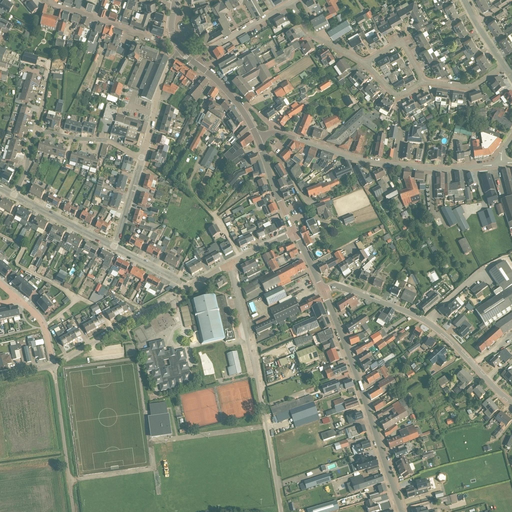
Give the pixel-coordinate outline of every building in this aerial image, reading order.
[(8,2),(7,1),(5,0),(4,0),(3,3),(0,1),(0,14),(6,18),(8,14),(9,14),(13,6),(8,2)] [(86,0),(88,1),(85,9),(92,11),(95,3),(97,4),(97,0),(86,0)] [(104,7),(106,0),(102,0),(98,14),(104,16),(106,8),(104,7)] [(139,10),(138,6),(136,0),(127,0),(121,21),(133,25),(139,10)] [(215,19),(218,24),(227,19),(224,14),(227,12),(226,11),(240,2),(238,0),(240,0),(242,3),(245,2),(247,0),(219,0),(220,1),(211,6),(217,17),(215,19)] [(318,2),(316,3),(314,0),(307,0),(306,1),(312,11),(315,9),(318,13),(322,11),(318,2)] [(327,7),(329,11),(332,16),(337,13),(335,11),(339,8),(335,2),(337,0),(327,0),(330,5),(327,7)] [(486,1),(479,5),(480,6),(483,11),(490,7),(489,6),(493,4),(490,0),(487,0),(486,1)] [(251,12),(260,7),(257,1),(248,7),(251,12)] [(38,9),(32,2),(27,6),(33,13),(38,9)] [(155,2),(144,3),(145,7),(147,7),(147,10),(156,9),(155,2)] [(414,2),(405,7),(403,8),(407,15),(409,14),(410,12),(411,12),(414,2)] [(414,2),(411,12),(412,13),(412,15),(413,18),(421,14),(420,13),(414,2)] [(438,6),(439,9),(444,7),(442,9),(445,14),(447,13),(455,9),(453,3),(448,5),(447,2),(438,6)] [(196,30),(204,27),(204,26),(208,24),(205,15),(207,14),(206,11),(209,10),(207,4),(193,10),(194,14),(191,16),(196,30)] [(401,4),(399,5),(400,8),(396,9),(398,12),(398,11),(402,18),(407,15),(403,8),(401,4)] [(48,7),(43,5),(39,16),(43,17),(40,27),(56,31),(58,21),(61,22),(63,13),(59,11),(56,20),(44,17),(48,7)] [(118,13),(111,11),(113,7),(111,7),(108,17),(115,20),(118,13)] [(260,7),(251,12),(254,17),(257,15),(258,17),(264,14),(260,7)] [(390,9),(391,12),(398,24),(403,21),(402,18),(398,11),(398,12),(394,13),(393,11),(392,8),(390,9)] [(455,9),(447,13),(445,14),(446,17),(449,16),(450,18),(448,19),(448,20),(445,22),(446,24),(455,20),(454,17),(458,14),(455,9)] [(152,16),(153,11),(141,10),(139,10),(133,25),(147,30),(148,26),(149,24),(151,19),(151,18),(152,16)] [(363,14),(366,19),(373,15),(370,10),(363,14)] [(152,16),(151,18),(153,18),(153,19),(156,20),(156,21),(158,22),(159,20),(161,21),(164,13),(156,11),(155,12),(153,11),(152,16)] [(425,13),(424,11),(420,13),(421,14),(413,18),(416,22),(422,18),(423,19),(425,17),(423,14),(425,13)] [(390,16),(387,17),(388,20),(389,19),(393,26),(398,24),(391,12),(389,13),(390,16)] [(67,22),(68,23),(70,15),(64,13),(58,34),(63,36),(67,22)] [(330,24),(327,19),(324,14),(324,13),(311,19),(317,31),(326,26),(328,31),(331,28),(329,25),(330,24)] [(363,14),(356,18),(359,24),(366,19),(363,14)] [(288,22),(287,20),(285,21),(282,15),(279,17),(280,18),(278,19),(282,26),(288,22)] [(80,18),(73,16),(71,23),(76,25),(76,27),(74,27),(74,30),(76,31),(80,18)] [(83,30),(84,30),(85,28),(88,29),(90,22),(84,19),(81,18),(77,31),(76,36),(74,40),(79,42),(83,30)] [(426,21),(424,22),(423,19),(422,18),(416,22),(413,24),(416,29),(428,23),(426,21)] [(0,28),(2,29),(5,30),(9,24),(0,19),(0,28)] [(227,19),(218,24),(221,29),(222,28),(222,29),(227,25),(230,24),(227,19)] [(278,19),(276,20),(275,19),(272,20),(277,29),(282,26),(278,19)] [(347,19),(344,21),(340,23),(331,28),(328,31),(333,39),(334,38),(338,36),(352,28),(347,19)] [(389,19),(388,20),(385,21),(384,19),(382,20),(388,32),(394,29),(393,26),(389,19)] [(499,20),(497,22),(495,19),(488,24),(491,28),(491,29),(501,23),(499,20)] [(147,30),(150,31),(161,35),(164,27),(162,26),(163,21),(161,21),(159,20),(158,22),(156,21),(155,24),(153,23),(151,27),(148,26),(147,30)] [(388,32),(382,20),(380,21),(381,24),(378,26),(383,35),(388,32)] [(446,24),(448,27),(451,26),(451,27),(454,25),(457,30),(464,26),(462,21),(457,23),(455,20),(446,24)] [(501,23),(491,29),(492,30),(495,35),(502,31),(505,29),(501,23)] [(104,26),(100,25),(99,26),(97,26),(94,34),(94,36),(96,37),(97,33),(101,35),(104,26)] [(227,25),(222,29),(225,34),(226,35),(231,32),(227,25)] [(375,30),(373,31),(374,33),(372,35),(377,44),(380,42),(382,41),(377,32),(379,31),(376,25),(373,27),(375,30)] [(468,32),(464,26),(457,30),(460,36),(468,32)] [(114,30),(105,27),(101,39),(105,41),(106,37),(107,37),(105,43),(105,44),(103,49),(107,50),(114,30)] [(423,32),(425,31),(423,27),(417,30),(419,33),(415,36),(417,41),(425,36),(423,32)] [(222,28),(221,29),(213,34),(216,39),(225,34),(222,29),(222,28)] [(123,33),(114,30),(107,50),(105,57),(109,58),(111,52),(116,53),(118,48),(123,33)] [(294,33),(295,33),(294,30),(286,35),(288,40),(295,36),(294,33)] [(216,39),(213,34),(209,35),(207,32),(202,35),(207,44),(216,39)] [(361,39),(364,37),(360,32),(358,33),(359,35),(354,38),(360,47),(363,46),(362,45),(364,44),(361,39)] [(242,45),(250,40),(249,38),(247,35),(246,34),(238,39),(238,40),(242,45)] [(377,44),(372,35),(367,38),(372,46),(374,45),(374,46),(377,44)] [(288,40),(291,44),(289,44),(291,47),(292,46),(298,43),(297,41),(299,39),(298,37),(296,38),(295,36),(288,40)] [(425,36),(417,41),(420,46),(423,44),(424,47),(429,44),(425,36)] [(511,41),(508,36),(506,37),(499,41),(502,46),(502,47),(511,41)] [(360,47),(354,38),(350,40),(349,38),(346,40),(349,46),(351,44),(354,49),(356,48),(356,49),(360,47)] [(471,38),(464,43),(467,48),(474,43),(471,38)] [(506,53),(511,49),(511,46),(511,45),(511,41),(502,47),(503,48),(506,53)] [(311,44),(307,46),(306,43),(300,47),(298,48),(299,49),(300,51),(302,50),(305,56),(315,50),(311,44)] [(478,48),(474,43),(467,48),(470,53),(478,48)] [(434,51),(431,47),(429,44),(424,47),(426,49),(419,53),(422,58),(434,51)] [(128,59),(137,63),(138,63),(138,62),(140,63),(142,59),(142,58),(141,58),(141,57),(143,58),(146,50),(143,49),(144,48),(141,47),(141,48),(134,45),(128,59)] [(291,53),(293,52),(293,51),(294,50),(292,46),(291,47),(289,48),(283,52),(284,55),(277,58),(265,66),(269,71),(277,66),(277,67),(290,60),(291,53)] [(124,50),(121,55),(126,58),(130,50),(125,48),(124,50)] [(224,53),(221,48),(213,53),(217,60),(224,56),(223,53),(224,53)] [(259,58),(261,57),(257,49),(250,53),(248,54),(241,58),(236,61),(220,70),(224,76),(233,71),(236,70),(236,71),(243,66),(245,66),(252,61),(253,61),(259,58)] [(159,55),(146,50),(143,58),(154,62),(155,63),(159,55)] [(326,50),(318,55),(317,55),(317,56),(316,56),(316,57),(316,58),(317,59),(318,59),(319,59),(320,59),(321,59),(322,61),(325,60),(328,65),(334,61),(331,55),(330,56),(326,50)] [(438,59),(434,51),(422,58),(425,63),(431,59),(433,62),(438,59)] [(388,58),(390,61),(391,63),(396,60),(398,64),(400,68),(401,70),(403,69),(403,68),(407,66),(401,57),(398,52),(389,58),(388,58)] [(487,58),(483,53),(476,58),(479,63),(487,58)] [(40,59),(25,55),(23,61),(39,65),(40,59)] [(151,102),(168,59),(159,55),(155,63),(154,62),(150,71),(152,72),(142,98),(151,102)] [(220,70),(236,61),(234,56),(233,55),(226,60),(217,65),(220,70)] [(391,73),(390,70),(389,67),(388,68),(386,63),(390,61),(388,58),(389,58),(388,56),(378,62),(381,66),(380,66),(386,76),(388,75),(391,73)] [(440,62),(442,61),(441,60),(444,59),(443,57),(440,58),(438,59),(433,62),(434,65),(432,66),(434,71),(442,66),(440,62)] [(259,58),(253,61),(252,61),(245,66),(243,66),(236,71),(241,79),(249,74),(250,74),(256,71),(263,67),(259,58)] [(490,64),(487,58),(479,63),(471,69),(473,72),(481,67),(483,69),(478,72),(478,73),(479,75),(488,69),(486,66),(490,64)] [(128,62),(124,60),(117,74),(121,75),(128,62)] [(348,66),(347,67),(343,61),(336,66),(342,75),(350,69),(348,66)] [(141,63),(140,63),(138,62),(138,63),(137,63),(127,86),(131,88),(141,63)] [(183,67),(176,62),(171,70),(178,75),(179,73),(183,67)] [(403,68),(403,69),(404,71),(406,74),(406,73),(408,78),(404,80),(406,83),(407,85),(416,79),(414,75),(409,65),(407,66),(403,68)] [(265,66),(263,67),(256,71),(250,74),(249,74),(241,79),(232,84),(244,99),(245,99),(244,98),(255,91),(253,89),(251,91),(245,85),(259,77),(260,79),(263,84),(272,79),(272,78),(268,72),(265,66)] [(444,69),(442,66),(434,71),(437,76),(441,74),(442,77),(449,73),(446,68),(444,69)] [(179,87),(181,84),(190,72),(183,67),(179,73),(183,76),(180,81),(181,82),(178,87),(179,87)] [(404,80),(403,78),(399,81),(396,77),(397,76),(394,71),(391,73),(388,75),(393,84),(394,84),(396,89),(406,83),(404,80)] [(189,81),(192,83),(197,77),(190,72),(181,84),(179,87),(183,90),(185,87),(187,83),(189,81)] [(357,83),(365,75),(362,73),(361,73),(360,72),(356,76),(354,74),(348,79),(354,86),(357,83)] [(38,85),(39,82),(36,81),(37,77),(28,74),(28,75),(26,74),(25,78),(27,78),(26,81),(38,85)] [(361,91),(366,86),(364,84),(368,80),(367,79),(367,78),(365,75),(357,83),(359,85),(357,88),(360,91),(361,91)] [(280,79),(277,76),(264,85),(255,91),(244,98),(245,99),(249,103),(255,98),(257,96),(272,86),(271,85),(280,79)] [(192,91),(182,103),(181,103),(185,107),(189,103),(192,99),(193,99),(196,102),(202,95),(200,93),(209,83),(203,78),(195,87),(192,91)] [(505,87),(501,81),(502,81),(500,78),(489,85),(495,94),(505,87)] [(33,90),(34,87),(37,88),(38,85),(26,81),(24,88),(33,90)] [(293,90),(288,81),(280,86),(281,88),(274,94),(278,100),(286,95),(293,90)] [(321,92),(331,86),(328,82),(318,87),(321,92)] [(104,84),(103,87),(121,94),(123,88),(114,85),(113,87),(104,84)] [(179,88),(172,84),(170,87),(169,87),(167,92),(174,95),(179,88)] [(376,88),(374,85),(373,86),(372,84),(368,88),(366,86),(361,91),(365,94),(366,93),(369,95),(376,88)] [(101,90),(102,91),(108,93),(107,95),(111,96),(120,99),(121,94),(103,87),(95,85),(91,97),(98,99),(101,90)] [(24,88),(22,94),(22,95),(34,98),(35,95),(32,94),(33,90),(24,88)] [(376,88),(369,95),(371,97),(369,99),(373,103),(377,98),(376,96),(380,92),(378,91),(379,90),(376,88)] [(213,101),(218,93),(219,93),(213,89),(207,97),(212,100),(211,102),(209,101),(208,103),(208,104),(206,107),(207,108),(207,109),(208,110),(212,104),(213,101)] [(441,100),(442,92),(437,91),(436,94),(433,94),(431,95),(431,96),(434,100),(435,102),(441,103),(441,100)] [(449,106),(449,103),(450,97),(447,96),(448,92),(442,92),(441,100),(441,103),(446,103),(446,106),(449,106)] [(511,94),(510,92),(503,96),(508,103),(508,102),(511,106),(511,104),(511,94)] [(431,96),(429,98),(426,93),(424,94),(424,93),(421,95),(426,104),(429,103),(430,105),(435,102),(434,100),(431,96)] [(458,94),(453,93),(452,97),(450,97),(449,103),(449,106),(451,106),(452,104),(457,104),(457,102),(458,94)] [(483,96),(481,97),(479,93),(474,94),(477,102),(482,100),(483,103),(485,102),(483,96)] [(22,95),(22,94),(19,94),(18,100),(16,99),(15,103),(19,104),(20,101),(29,104),(30,100),(33,101),(34,98),(22,95)] [(466,99),(463,99),(464,95),(458,94),(457,102),(463,103),(462,105),(466,105),(466,99)] [(474,94),(469,96),(470,100),(468,101),(470,107),(472,106),(472,104),(477,102),(474,94)] [(426,104),(421,95),(418,96),(418,97),(416,98),(418,102),(416,103),(420,110),(421,111),(425,109),(423,106),(426,104)] [(500,99),(498,95),(491,100),(493,103),(500,99)] [(273,112),(276,111),(277,113),(282,110),(286,107),(281,98),(276,102),(278,106),(275,108),(272,110),(265,114),(269,120),(275,115),(273,112)] [(383,111),(389,102),(386,100),(385,101),(383,100),(381,105),(378,103),(375,109),(379,112),(380,110),(383,111)] [(223,119),(224,120),(227,119),(225,116),(226,114),(232,109),(227,102),(221,108),(220,109),(212,104),(214,101),(213,101),(212,104),(208,110),(209,110),(206,115),(204,121),(202,125),(198,133),(189,151),(194,154),(206,130),(208,132),(213,135),(215,131),(217,128),(223,119)] [(304,110),(309,106),(306,101),(286,115),(287,116),(283,118),(281,117),(277,124),(283,128),(287,121),(286,120),(288,118),(290,119),(304,110)] [(416,113),(420,110),(416,103),(414,105),(412,101),(410,102),(409,101),(406,103),(412,112),(414,116),(414,117),(417,115),(416,113)] [(393,105),(392,104),(392,103),(389,102),(383,111),(388,114),(387,116),(390,117),(394,110),(393,110),(393,111),(390,110),(393,105)] [(405,111),(402,113),(402,112),(402,113),(405,119),(409,117),(410,118),(414,116),(412,112),(406,103),(403,105),(402,106),(405,111)] [(118,108),(107,104),(103,119),(115,123),(117,116),(115,116),(118,108)] [(191,110),(180,104),(178,109),(189,115),(191,110)] [(23,105),(22,108),(21,108),(20,115),(32,118),(33,116),(29,115),(30,111),(31,108),(23,105)] [(167,107),(166,112),(174,115),(177,116),(180,117),(181,115),(178,114),(179,112),(175,110),(167,107)] [(227,119),(224,120),(227,125),(233,135),(237,131),(243,124),(232,109),(226,114),(225,116),(227,119)] [(485,109),(477,110),(477,119),(486,118),(485,109)] [(511,123),(502,118),(504,115),(505,112),(502,110),(500,109),(493,109),(488,117),(492,120),(490,123),(494,125),(496,122),(510,130),(511,127),(511,123)] [(341,123),(337,115),(337,113),(333,115),(333,117),(328,119),(328,117),(322,120),(323,122),(320,124),(322,129),(325,127),(327,130),(341,123)] [(200,114),(195,123),(201,126),(205,117),(200,114)] [(18,122),(26,124),(28,120),(31,121),(32,118),(20,115),(18,122)] [(48,115),(45,124),(49,125),(48,129),(51,129),(54,117),(48,115)] [(74,117),(72,116),(70,122),(66,121),(64,130),(70,132),(74,117)] [(131,120),(117,116),(115,123),(114,127),(128,131),(129,128),(131,120)] [(312,119),(305,116),(297,135),(304,137),(312,119)] [(61,119),(54,117),(51,129),(54,130),(55,127),(59,128),(61,119)] [(74,117),(70,132),(76,133),(78,124),(75,123),(76,117),(74,117)] [(196,119),(190,117),(182,133),(177,144),(182,147),(196,119)] [(85,123),(82,133),(88,134),(92,118),(90,118),(88,118),(88,120),(89,121),(89,124),(85,123)] [(92,118),(88,134),(94,136),(96,126),(93,125),(94,119),(92,118)] [(78,124),(76,133),(82,135),(82,133),(85,123),(86,119),(83,119),(82,125),(78,124)] [(129,128),(128,131),(124,144),(134,147),(139,149),(143,137),(143,135),(144,136),(148,124),(141,122),(141,123),(131,120),(129,128)] [(26,124),(18,122),(16,128),(28,132),(29,129),(25,128),(26,124)] [(425,127),(424,127),(422,124),(409,129),(408,136),(410,137),(409,143),(421,145),(422,140),(420,140),(421,134),(427,132),(425,127)] [(322,133),(318,131),(319,128),(315,126),(312,128),(311,129),(315,130),(312,138),(320,140),(322,133)] [(473,132),(467,131),(467,130),(461,129),(462,128),(455,127),(454,133),(472,137),(473,132)] [(16,128),(14,135),(22,138),(24,134),(27,135),(28,132),(16,128)] [(249,132),(245,128),(235,137),(233,135),(227,140),(233,146),(236,143),(249,132)] [(357,132),(351,152),(360,154),(365,134),(357,132)] [(258,156),(248,159),(248,158),(247,159),(242,150),(243,149),(253,141),(248,134),(235,145),(223,156),(233,168),(241,162),(242,165),(245,163),(247,169),(261,163),(258,156)] [(502,142),(499,141),(499,140),(480,134),(481,141),(472,142),(473,150),(474,159),(483,157),(491,156),(500,146),(499,145),(502,142)] [(386,136),(379,135),(377,144),(384,146),(386,136)] [(160,151),(167,154),(169,147),(168,147),(169,141),(158,138),(156,145),(161,147),(160,151)] [(19,147),(20,143),(11,141),(9,147),(21,151),(22,148),(19,147)] [(48,141),(45,141),(44,144),(40,143),(37,152),(44,154),(48,141)] [(50,146),(51,142),(48,141),(44,154),(51,156),(53,147),(50,146)] [(296,156),(302,149),(303,150),(305,146),(293,142),(288,149),(294,154),(292,155),(287,150),(280,157),(285,162),(287,164),(291,161),(292,161),(296,156)] [(469,145),(462,146),(461,142),(456,143),(457,150),(459,150),(459,153),(456,154),(457,162),(464,161),(464,157),(470,155),(469,145)] [(384,146),(377,144),(375,157),(382,159),(384,146)] [(58,158),(61,145),(58,145),(57,148),(53,147),(51,156),(58,158)] [(64,146),(61,145),(58,158),(64,160),(67,151),(63,150),(64,146)] [(17,153),(21,154),(21,151),(9,147),(6,146),(4,153),(8,154),(7,154),(16,157),(17,153)] [(208,170),(218,152),(211,146),(200,165),(208,170)] [(412,150),(411,150),(412,147),(404,146),(402,160),(408,161),(408,160),(410,160),(411,154),(412,154),(412,150)] [(445,148),(439,147),(438,153),(434,153),(434,152),(430,151),(430,152),(429,152),(428,153),(427,154),(427,155),(428,156),(429,157),(430,157),(431,157),(431,161),(440,162),(441,155),(445,155),(445,148)] [(296,156),(292,161),(304,171),(311,163),(310,162),(312,158),(314,159),(317,151),(311,148),(305,163),(303,166),(301,164),(303,161),(296,156)] [(80,152),(77,151),(76,155),(72,154),(69,162),(76,164),(80,152)] [(167,154),(160,151),(158,156),(153,154),(151,162),(156,163),(155,167),(160,169),(162,163),(161,163),(162,159),(165,160),(167,154)] [(83,167),(86,158),(82,156),(83,153),(80,152),(76,164),(83,167)] [(324,164),(328,155),(322,152),(320,159),(322,160),(321,162),(319,166),(314,164),(312,170),(318,172),(319,171),(321,168),(324,164)] [(7,154),(7,155),(6,161),(17,164),(18,161),(15,161),(16,157),(7,154)] [(93,156),(90,155),(90,159),(86,158),(83,167),(90,169),(93,156)] [(329,163),(331,163),(334,157),(328,155),(324,164),(321,168),(319,171),(320,171),(323,170),(324,170),(326,167),(327,168),(327,166),(329,163)] [(99,162),(95,160),(96,157),(93,156),(90,169),(97,170),(99,162)] [(125,163),(117,160),(116,163),(131,167),(133,161),(125,159),(126,159),(125,163)] [(304,171),(292,161),(291,161),(287,164),(287,168),(296,183),(304,171)] [(328,184),(331,182),(331,183),(337,180),(354,174),(349,162),(345,164),(346,168),(329,175),(325,177),(323,178),(324,181),(325,181),(325,182),(327,181),(328,184)] [(131,167),(116,163),(115,165),(123,168),(122,171),(129,173),(131,167)] [(239,178),(239,177),(247,174),(247,175),(252,173),(251,170),(254,169),(256,174),(252,175),(253,179),(259,177),(259,178),(265,176),(261,163),(247,169),(244,170),(236,173),(227,184),(225,187),(227,189),(230,186),(232,187),(239,178)] [(284,170),(281,165),(274,169),(278,174),(284,170)] [(332,165),(324,171),(326,174),(334,168),(332,165)] [(7,170),(9,168),(5,166),(3,171),(6,172),(2,180),(8,183),(12,177),(11,177),(13,173),(7,170)] [(29,174),(34,177),(37,171),(39,169),(33,166),(32,169),(29,174)] [(174,166),(169,176),(172,178),(177,168),(174,166)] [(369,175),(365,177),(359,166),(353,170),(363,188),(374,182),(369,175)] [(385,176),(382,169),(373,174),(376,181),(385,176)] [(278,174),(281,180),(288,176),(284,170),(278,174)] [(511,183),(509,170),(502,171),(509,198),(511,196),(511,183)] [(415,181),(414,180),(410,181),(411,173),(404,172),(403,180),(404,181),(407,190),(401,192),(398,194),(400,198),(401,201),(404,206),(421,201),(415,181)] [(424,174),(415,173),(414,180),(415,181),(417,181),(417,182),(419,183),(419,185),(420,185),(420,190),(425,190),(425,184),(422,184),(424,174)] [(462,173),(455,174),(456,185),(453,185),(454,192),(453,192),(453,195),(454,195),(454,197),(455,201),(455,203),(465,202),(464,191),(462,173)] [(476,185),(473,174),(467,176),(469,183),(467,183),(469,188),(472,187),(473,191),(478,189),(476,185)] [(444,175),(437,175),(437,186),(435,186),(435,199),(444,199),(444,175)] [(450,185),(450,175),(444,175),(445,186),(445,197),(449,197),(449,201),(455,201),(454,197),(454,195),(453,195),(453,192),(454,192),(453,185),(450,185)] [(489,175),(481,177),(483,185),(486,184),(487,188),(483,189),(485,193),(486,196),(485,196),(488,205),(493,203),(493,202),(498,201),(495,193),(494,190),(489,175)] [(145,182),(152,185),(153,181),(157,182),(158,180),(147,176),(145,182)] [(127,179),(120,177),(118,183),(125,185),(127,179)] [(293,185),(291,182),(287,184),(288,184),(287,185),(285,179),(277,183),(280,191),(293,185)] [(267,186),(265,180),(257,183),(255,184),(256,188),(249,190),(250,193),(267,186)] [(326,184),(324,185),(320,187),(320,186),(314,188),(310,189),(306,191),(309,198),(312,197),(313,198),(323,194),(330,191),(329,189),(339,185),(337,180),(331,183),(331,182),(328,184),(326,184)] [(125,185),(118,183),(115,182),(110,181),(110,184),(114,185),(117,186),(116,189),(124,192),(124,191),(125,185)] [(152,185),(145,182),(143,188),(154,192),(155,190),(151,188),(152,185)] [(306,191),(310,189),(307,183),(305,184),(303,186),(299,189),(302,193),(306,191)] [(293,185),(280,191),(284,200),(293,196),(291,190),(294,188),(293,185)] [(35,197),(39,189),(33,186),(29,194),(35,197)] [(267,186),(250,193),(251,196),(253,195),(261,192),(262,196),(270,193),(267,186)] [(94,196),(100,198),(103,188),(102,188),(97,187),(94,196)] [(372,190),(379,203),(386,199),(383,195),(380,188),(379,187),(372,190)] [(45,192),(39,189),(35,197),(41,200),(45,192)] [(387,203),(398,197),(394,189),(383,195),(386,199),(387,203)] [(52,206),(56,200),(52,198),(54,195),(52,193),(47,203),(52,206)] [(140,200),(147,202),(148,198),(152,200),(153,197),(141,194),(140,200)] [(110,200),(113,201),(120,203),(122,198),(122,197),(115,195),(113,199),(105,196),(105,197),(104,199),(110,200)] [(510,229),(511,228),(511,196),(509,198),(501,201),(510,229)] [(259,197),(251,200),(253,205),(261,201),(259,197)] [(63,199),(60,198),(59,201),(56,200),(52,206),(58,209),(63,199)] [(0,209),(4,211),(5,211),(9,203),(3,200),(1,204),(0,203),(0,209)] [(138,206),(148,209),(149,209),(150,207),(146,206),(147,202),(140,200),(138,206)] [(120,203),(113,201),(112,204),(111,208),(118,210),(118,209),(120,203)] [(268,203),(268,204),(263,206),(264,210),(266,212),(269,211),(271,214),(278,211),(275,205),(274,205),(272,201),(268,203)] [(72,208),(69,206),(71,203),(68,202),(63,211),(69,214),(72,208)] [(329,210),(331,209),(328,202),(326,203),(325,204),(324,204),(321,205),(316,207),(319,216),(322,214),(325,221),(332,219),(329,210)] [(5,211),(4,211),(10,214),(11,214),(14,206),(9,203),(5,211)] [(501,205),(496,206),(499,216),(504,214),(501,205)] [(72,208),(69,214),(74,217),(79,208),(77,206),(75,209),(72,208)] [(452,211),(456,219),(465,214),(461,207),(452,211)] [(450,208),(445,209),(441,211),(450,228),(458,224),(450,208)] [(16,217),(21,220),(22,220),(26,212),(20,209),(16,217)] [(86,214),(87,210),(85,209),(80,220),(85,223),(89,216),(86,214)] [(495,224),(496,224),(491,210),(478,214),(488,244),(500,240),(495,224)] [(20,223),(19,224),(25,227),(26,226),(27,224),(29,226),(30,224),(27,223),(31,215),(26,212),(22,220),(21,220),(20,223)] [(134,218),(142,220),(143,217),(146,218),(147,217),(147,215),(136,212),(134,218)] [(96,214),(94,213),(92,217),(89,216),(85,223),(90,225),(96,214)] [(355,222),(352,215),(342,219),(345,226),(355,222)] [(386,215),(381,218),(385,224),(389,221),(386,215)] [(7,220),(4,225),(7,226),(10,222),(12,217),(10,216),(7,220)] [(33,226),(38,229),(39,229),(42,221),(37,218),(33,225),(33,226)] [(101,222),(103,219),(101,218),(95,228),(101,231),(104,224),(101,222)] [(134,218),(133,223),(140,226),(144,227),(145,223),(141,222),(142,220),(134,218)] [(307,248),(311,245),(314,244),(316,243),(315,240),(321,236),(320,233),(316,225),(317,225),(314,219),(313,220),(310,221),(306,223),(306,224),(309,229),(306,230),(305,227),(301,229),(301,230),(300,232),(300,233),(300,234),(307,248)] [(282,221),(279,222),(278,220),(276,221),(277,223),(265,229),(269,235),(279,230),(285,228),(282,221)] [(42,221),(39,229),(44,232),(48,224),(42,221)] [(104,224),(101,231),(106,233),(111,223),(109,222),(107,225),(104,224)] [(244,239),(247,245),(254,242),(250,234),(253,233),(251,228),(250,228),(250,226),(249,224),(245,226),(246,229),(241,232),(242,235),(244,239)] [(216,226),(208,230),(213,238),(221,234),(216,226)] [(54,227),(50,235),(55,238),(59,231),(59,230),(54,227)] [(263,231),(259,232),(258,229),(256,230),(254,227),(253,227),(251,228),(253,233),(256,231),(257,233),(256,234),(259,240),(266,236),(263,231)] [(55,238),(54,240),(59,243),(55,252),(58,253),(61,248),(63,243),(61,242),(61,241),(65,233),(59,230),(59,231),(55,238)] [(40,238),(34,250),(38,251),(42,242),(46,234),(44,233),(42,235),(41,238),(40,238)] [(158,236),(153,233),(152,234),(150,239),(155,242),(158,236)] [(244,239),(240,241),(238,237),(237,238),(234,233),(230,235),(234,242),(237,240),(240,248),(247,245),(244,239)] [(35,234),(28,251),(32,252),(39,235),(35,234)] [(140,237),(137,235),(135,234),(129,244),(135,247),(138,240),(140,237)] [(71,235),(67,243),(72,246),(76,238),(71,235)] [(150,239),(148,238),(141,235),(140,237),(138,240),(135,247),(140,250),(143,243),(146,245),(150,239)] [(72,246),(71,249),(77,252),(75,255),(74,257),(77,258),(78,257),(81,250),(79,248),(82,241),(76,238),(72,246)] [(170,242),(164,239),(161,246),(166,249),(170,242)] [(465,239),(458,243),(464,255),(472,251),(465,239)] [(155,249),(153,248),(155,244),(152,242),(146,253),(152,256),(155,249)] [(77,258),(76,259),(79,261),(82,254),(88,256),(89,254),(93,247),(87,244),(87,245),(84,244),(81,250),(78,257),(77,258)] [(216,244),(210,247),(212,251),(209,253),(214,263),(221,259),(216,251),(219,250),(216,244)] [(229,246),(226,248),(224,244),(220,247),(222,250),(226,256),(232,252),(229,246)] [(295,249),(292,244),(285,247),(285,245),(278,249),(280,252),(285,250),(287,253),(288,253),(295,249)] [(88,256),(87,257),(93,260),(92,262),(91,261),(88,268),(91,270),(91,269),(94,263),(96,259),(98,255),(96,254),(98,250),(93,247),(89,254),(88,256)] [(163,249),(160,247),(158,251),(155,249),(152,256),(157,259),(163,249)] [(170,265),(173,258),(174,258),(176,255),(170,252),(171,250),(167,248),(164,254),(168,256),(165,263),(170,265)] [(295,249),(288,253),(289,256),(286,257),(288,261),(291,260),(295,258),(294,257),(298,255),(295,249)] [(214,263),(209,253),(202,256),(199,250),(196,252),(197,254),(199,257),(201,260),(203,258),(208,266),(214,263)] [(339,265),(348,259),(344,252),(343,250),(334,255),(337,259),(326,265),(326,263),(325,264),(317,268),(321,274),(328,270),(339,264),(339,265)] [(360,261),(361,263),(367,260),(369,262),(375,257),(373,255),(367,258),(363,251),(356,256),(351,259),(354,264),(360,261)] [(98,255),(96,259),(98,260),(99,259),(104,262),(106,260),(108,255),(103,252),(101,256),(98,255)] [(273,252),(269,254),(272,261),(279,257),(278,254),(274,256),(273,252)] [(269,254),(263,257),(266,264),(272,261),(269,254)] [(103,266),(102,268),(107,271),(108,268),(108,269),(110,270),(114,263),(112,262),(114,258),(108,255),(106,260),(104,262),(105,262),(103,265),(103,266)] [(181,258),(179,257),(177,260),(174,258),(173,258),(170,265),(176,268),(181,258)] [(345,263),(338,268),(342,274),(344,277),(350,273),(348,270),(349,269),(348,268),(354,264),(351,259),(345,263)] [(110,270),(108,275),(110,276),(113,271),(118,274),(120,270),(124,263),(118,260),(116,264),(114,263),(110,270)] [(274,260),(268,263),(267,264),(269,269),(271,268),(272,272),(279,268),(278,266),(274,260)] [(203,269),(198,261),(193,264),(197,272),(203,269)] [(257,268),(255,265),(257,264),(255,261),(254,262),(253,261),(249,263),(248,264),(247,264),(241,267),(245,275),(257,268)] [(297,270),(304,266),(301,261),(296,264),(295,261),(289,264),(290,264),(291,267),(292,269),(293,268),(294,270),(296,269),(297,270)] [(368,270),(373,266),(369,262),(363,268),(365,271),(363,273),(359,280),(366,283),(369,275),(370,273),(368,270)] [(511,310),(511,273),(505,262),(489,272),(500,289),(493,293),(496,297),(475,311),(484,325),(486,328),(511,310)] [(121,279),(117,287),(121,289),(122,285),(126,277),(129,271),(127,270),(129,266),(124,263),(120,270),(118,274),(123,277),(121,280),(121,279)] [(197,272),(193,264),(187,268),(192,276),(197,272)] [(279,268),(272,272),(276,278),(261,286),(258,280),(253,283),(256,290),(262,287),(266,295),(279,288),(291,282),(289,279),(306,270),(304,266),(297,270),(296,269),(294,270),(293,268),(292,269),(291,267),(290,264),(289,264),(286,266),(285,266),(279,269),(279,268)] [(7,267),(0,275),(5,279),(12,271),(7,267)] [(383,274),(379,273),(383,270),(380,267),(371,277),(376,279),(373,286),(381,289),(384,283),(380,281),(383,274)] [(126,277),(122,285),(126,287),(130,280),(129,279),(131,276),(135,278),(139,271),(134,268),(132,272),(129,271),(126,277)] [(140,282),(136,290),(138,292),(139,290),(145,279),(143,278),(145,274),(139,271),(135,278),(141,281),(140,283),(140,282)] [(59,274),(55,281),(63,284),(66,278),(59,274)] [(416,285),(419,283),(414,274),(411,276),(416,285)] [(145,279),(139,290),(143,291),(147,284),(151,286),(155,279),(149,276),(147,280),(145,279)] [(410,276),(409,279),(407,283),(415,287),(416,285),(411,276),(410,276)] [(19,277),(12,285),(17,288),(23,281),(19,277)] [(409,279),(405,277),(402,281),(400,280),(398,284),(399,285),(397,289),(394,287),(391,294),(397,297),(400,292),(402,293),(406,284),(407,284),(407,283),(409,279)] [(227,284),(224,278),(215,283),(219,289),(227,284)] [(151,286),(149,290),(156,293),(157,292),(161,293),(165,286),(164,286),(160,283),(161,282),(155,279),(151,286)] [(17,288),(17,289),(21,292),(28,284),(23,281),(17,288)] [(28,284),(21,292),(24,295),(25,296),(26,295),(32,288),(28,284)] [(281,287),(263,296),(268,307),(286,298),(281,287)] [(26,295),(25,296),(26,297),(29,299),(36,291),(32,288),(26,295)] [(417,296),(406,290),(401,299),(405,301),(406,300),(412,304),(412,305),(417,296)] [(440,300),(436,294),(433,291),(427,296),(429,298),(426,301),(427,302),(420,308),(424,314),(440,300)] [(42,300),(37,304),(41,309),(51,301),(45,294),(40,298),(42,300)] [(353,295),(346,300),(337,306),(340,312),(350,305),(352,308),(358,303),(357,302),(355,299),(353,295)] [(235,340),(233,333),(225,296),(216,298),(215,296),(191,301),(192,304),(188,305),(195,333),(199,332),(201,345),(223,340),(225,339),(226,342),(235,340)] [(262,332),(307,311),(312,309),(321,305),(322,304),(319,297),(306,303),(306,304),(299,308),(294,298),(270,310),(274,319),(259,327),(254,329),(257,335),(258,334),(260,333),(262,332)] [(116,300),(112,303),(113,305),(115,309),(119,316),(124,314),(120,307),(118,303),(116,300)] [(51,301),(41,309),(45,314),(55,306),(51,301)] [(107,309),(104,311),(106,313),(106,314),(110,321),(115,319),(111,312),(111,311),(109,308),(107,305),(105,301),(103,302),(105,306),(107,309)] [(461,307),(455,301),(452,304),(450,306),(449,306),(447,308),(445,305),(438,311),(442,315),(444,313),(448,318),(455,312),(458,310),(461,307)] [(124,304),(120,307),(124,314),(128,311),(124,304)] [(469,304),(465,307),(470,312),(473,309),(469,304)] [(97,305),(90,309),(93,313),(95,316),(96,315),(95,312),(100,309),(97,305)] [(312,309),(307,311),(308,314),(313,312),(316,320),(326,316),(321,305),(312,309)] [(180,308),(185,327),(193,325),(188,306),(180,308)] [(111,311),(111,312),(115,319),(119,316),(115,309),(111,311)] [(394,312),(389,309),(385,316),(382,314),(378,320),(386,324),(389,319),(390,319),(394,312)] [(93,317),(90,318),(92,322),(96,329),(100,327),(96,320),(95,316),(93,313),(91,314),(93,317)] [(494,326),(496,329),(503,336),(503,335),(511,329),(511,313),(511,314),(494,326)] [(258,324),(270,318),(269,316),(257,321),(258,324)] [(316,320),(317,322),(321,332),(331,328),(326,316),(316,320)] [(368,321),(365,316),(346,328),(350,334),(368,321)] [(467,330),(471,327),(465,321),(466,320),(461,316),(453,324),(458,328),(459,327),(462,330),(461,330),(462,330),(458,334),(463,338),(469,332),(467,330)] [(86,317),(84,318),(85,321),(87,324),(87,325),(91,332),(96,329),(92,322),(90,318),(87,320),(86,317)] [(96,319),(96,320),(100,327),(105,324),(101,317),(96,319)] [(297,337),(308,332),(309,333),(311,336),(315,334),(321,332),(317,322),(316,323),(315,321),(313,320),(293,328),(297,337)] [(87,325),(83,327),(87,334),(91,332),(87,325)] [(366,338),(373,334),(369,329),(363,334),(357,336),(348,339),(351,346),(359,343),(365,339),(366,338)] [(416,337),(419,339),(423,333),(417,329),(409,341),(412,342),(416,337)] [(487,349),(503,336),(496,329),(481,342),(482,343),(476,348),(481,353),(486,349),(487,349)] [(78,330),(73,332),(77,340),(82,337),(78,330)] [(59,336),(58,336),(59,340),(63,347),(68,345),(64,337),(62,334),(61,331),(59,332),(60,335),(59,336)] [(321,345),(335,339),(332,331),(320,335),(322,339),(319,340),(321,345)] [(73,332),(69,335),(73,342),(77,340),(73,332)] [(378,333),(370,338),(373,342),(370,343),(366,345),(359,349),(358,349),(354,351),(357,356),(375,345),(376,345),(376,344),(382,339),(378,333)] [(407,336),(405,334),(398,338),(395,340),(397,343),(400,341),(407,336)] [(69,335),(64,337),(68,345),(73,342),(69,335)] [(302,337),(295,340),(297,347),(308,342),(307,339),(303,340),(302,337)] [(391,343),(395,340),(392,337),(384,342),(382,339),(376,344),(376,345),(375,345),(380,351),(391,343)] [(43,347),(36,348),(35,341),(33,342),(32,339),(27,340),(28,343),(31,342),(32,348),(33,348),(35,358),(38,358),(39,360),(45,359),(43,347)] [(436,344),(430,339),(425,345),(423,344),(421,347),(425,351),(428,348),(430,350),(431,348),(432,349),(436,344)] [(161,392),(184,386),(184,383),(192,381),(188,363),(186,363),(186,360),(187,360),(184,350),(176,352),(177,354),(175,354),(174,349),(169,350),(170,353),(167,353),(168,355),(165,356),(164,349),(165,348),(163,340),(156,342),(149,344),(150,349),(142,351),(147,373),(152,372),(155,386),(159,385),(161,392)] [(335,350),(338,349),(335,340),(322,345),(324,351),(330,349),(331,351),(328,353),(332,364),(334,363),(339,361),(335,350)] [(420,347),(418,344),(408,351),(410,354),(420,347)] [(314,347),(296,354),(300,366),(319,359),(314,347)] [(442,357),(446,353),(441,348),(437,352),(436,350),(433,352),(435,354),(427,360),(433,367),(437,363),(441,367),(447,362),(442,357)] [(511,357),(505,349),(499,353),(500,354),(496,358),(495,358),(490,363),(495,368),(501,363),(500,363),(503,361),(505,364),(511,357)] [(236,353),(228,355),(231,369),(230,370),(231,375),(240,372),(236,353)] [(372,357),(369,353),(358,360),(361,364),(366,361),(372,357)] [(5,354),(0,355),(0,369),(0,371),(6,370),(5,368),(8,367),(7,365),(12,364),(10,356),(5,357),(5,354)] [(368,360),(361,365),(360,365),(365,372),(370,369),(372,371),(379,367),(380,369),(385,366),(386,366),(382,360),(376,364),(374,361),(370,364),(368,360)] [(348,372),(345,365),(331,371),(330,367),(333,366),(332,364),(323,367),(328,380),(348,372)] [(391,375),(387,369),(385,366),(380,369),(365,379),(369,384),(379,378),(380,378),(383,376),(385,379),(391,375)] [(412,370),(411,371),(410,371),(406,374),(409,378),(415,375),(412,370)] [(511,371),(509,374),(506,371),(501,375),(506,380),(506,379),(511,384),(511,385),(511,386),(511,371)] [(468,376),(467,377),(462,372),(456,377),(462,383),(454,391),(457,395),(466,387),(473,381),(468,376)] [(396,386),(391,377),(380,383),(379,384),(380,387),(368,395),(371,401),(396,386)] [(445,377),(437,382),(441,387),(448,382),(445,377)] [(337,381),(321,387),(324,395),(337,390),(338,390),(340,389),(337,382),(338,382),(338,381),(337,381)] [(337,390),(338,394),(349,389),(354,388),(351,381),(343,384),(340,385),(339,381),(338,381),(338,382),(337,382),(340,389),(338,390),(337,390)] [(481,391),(482,390),(479,387),(476,390),(473,386),(466,392),(469,396),(472,394),(474,396),(475,395),(479,400),(485,396),(481,391)] [(158,393),(148,395),(149,401),(160,399),(158,393)] [(311,396),(295,402),(295,400),(270,409),(273,417),(276,416),(278,422),(291,417),(293,423),(313,416),(315,422),(319,420),(311,396)] [(405,398),(392,406),(397,414),(392,418),(380,425),(384,431),(387,429),(395,424),(415,413),(405,398)] [(358,406),(356,400),(344,404),(343,399),(337,401),(333,402),(337,414),(358,406)] [(376,412),(386,406),(382,400),(372,407),(376,412)] [(493,404),(492,405),(488,400),(483,405),(487,411),(484,414),(490,420),(491,419),(489,417),(491,415),(491,416),(498,410),(493,404)] [(166,402),(149,405),(151,417),(149,418),(152,437),(160,436),(159,435),(170,433),(166,402)] [(353,411),(348,413),(350,419),(354,417),(356,422),(363,420),(361,413),(354,415),(353,411)] [(511,421),(501,413),(495,420),(500,424),(499,425),(501,427),(497,432),(496,434),(498,436),(500,435),(503,431),(505,429),(505,428),(511,421)] [(418,437),(415,430),(414,426),(399,432),(401,437),(387,442),(390,449),(419,438),(418,437)] [(356,427),(347,430),(349,434),(350,434),(352,438),(360,436),(366,433),(364,427),(356,429),(356,427)] [(419,438),(432,433),(431,431),(422,435),(419,428),(416,430),(419,438)] [(333,430),(321,435),(323,441),(335,437),(333,430)] [(347,441),(339,444),(334,445),(336,451),(341,449),(349,447),(347,441)] [(371,448),(369,442),(361,445),(361,444),(353,447),(354,448),(352,449),(354,456),(364,453),(363,451),(371,448)] [(394,453),(396,460),(397,459),(405,456),(408,455),(407,452),(410,451),(408,446),(404,448),(403,446),(398,448),(399,451),(394,453)] [(397,459),(399,463),(396,464),(398,470),(409,466),(412,464),(411,461),(408,462),(405,456),(397,459)] [(365,462),(364,457),(356,459),(358,464),(356,465),(358,472),(378,466),(376,458),(365,462)] [(409,466),(398,470),(401,476),(404,475),(405,478),(413,475),(410,469),(409,466)] [(331,482),(329,476),(305,484),(307,490),(331,482)] [(384,483),(381,476),(370,480),(370,481),(364,483),(362,476),(350,480),(354,493),(384,483)] [(431,487),(429,482),(429,480),(425,481),(416,484),(417,489),(413,490),(412,487),(409,488),(410,491),(406,492),(408,499),(415,497),(428,493),(428,491),(427,489),(427,488),(431,487)] [(365,502),(366,502),(371,501),(381,498),(380,495),(387,493),(385,486),(378,488),(379,493),(369,496),(370,500),(365,502)] [(456,495),(435,500),(436,504),(445,502),(446,505),(458,502),(456,495)] [(376,511),(379,511),(377,505),(372,507),(371,504),(372,504),(371,501),(366,502),(367,507),(368,511),(376,511)] [(307,511),(333,511),(339,511),(336,502),(307,510),(307,511)]
